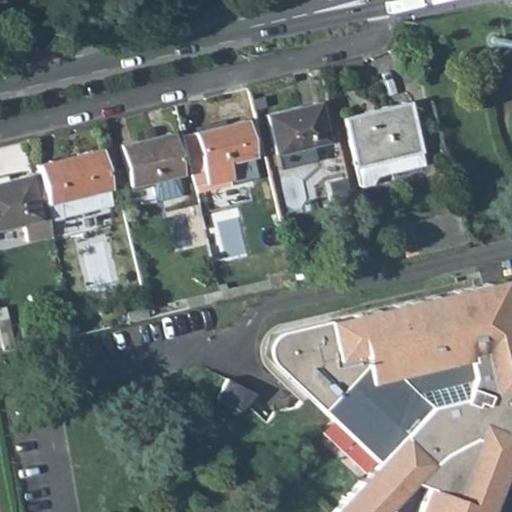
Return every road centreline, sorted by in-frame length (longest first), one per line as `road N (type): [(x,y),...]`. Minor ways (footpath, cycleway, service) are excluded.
road 1 (residential): [(0,130),(351,46),(380,32),(402,0)]
road 2 (tertiary): [(0,84),(365,0)]
